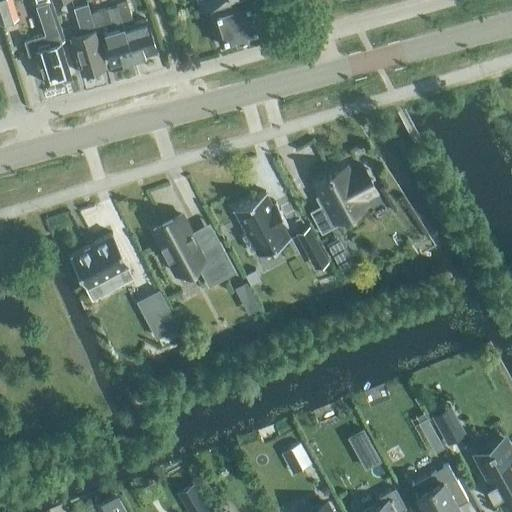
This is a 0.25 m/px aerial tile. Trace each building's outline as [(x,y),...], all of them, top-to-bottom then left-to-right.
[(0,0),(0,22),(18,18),(12,0),(0,0)] [(43,35),(25,41),(29,54),(36,51),(46,84),(71,76),(61,43),(65,41),(53,4),(52,0),(38,0),(39,4),(33,6),(43,35)] [(126,0),(125,0),(116,3),(117,6),(133,57),(156,50),(146,19),(134,23),(126,0)] [(220,45),(263,32),(253,0),(197,0),(201,12),(210,9),(220,45)] [(73,8),(81,34),(70,37),(81,73),(105,66),(94,30),(95,29),(86,4),(73,8)] [(117,6),(92,13),(109,65),(133,57),(117,6)] [(362,165),(349,172),(346,165),(312,183),(323,203),(309,211),(321,233),(337,224),(335,221),(367,204),(363,198),(376,191),(373,184),(362,165)] [(250,251),(255,249),(257,253),(257,254),(290,237),(283,226),(286,224),(286,225),(287,224),(276,202),(274,203),(275,203),(272,205),(266,193),(265,191),(233,209),(234,210),(247,233),(242,236),(250,251)] [(220,241),(201,251),(182,214),(153,230),(176,272),(196,261),(209,286),(236,271),(220,241)] [(314,268),(328,261),(309,226),(296,233),(314,268)] [(125,281),(119,269),(129,264),(112,233),(69,256),(86,287),(96,281),(102,293),(125,281)] [(255,268),(244,273),(250,284),(260,279),(255,268)] [(171,310),(148,322),(156,336),(178,325),(171,310)] [(449,405),(432,415),(447,443),(465,433),(449,405)] [(419,422),(425,433),(433,428),(427,418),(419,422)] [(511,448),(507,441),(476,458),(489,483),(486,485),(494,498),(497,496),(505,511),(511,507),(511,448)] [(373,445),(358,453),(365,466),(380,458),(373,445)] [(449,464),(431,474),(437,484),(417,495),(426,511),(459,511),(457,506),(468,500),(449,464)] [(194,482),(177,492),(188,511),(202,511),(209,508),(194,482)] [(364,511),(399,511),(406,508),(394,487),(376,498),(379,504),(364,511)] [(126,511),(117,495),(103,502),(107,511),(126,511)] [(331,511),(326,503),(309,511),(331,511)]
